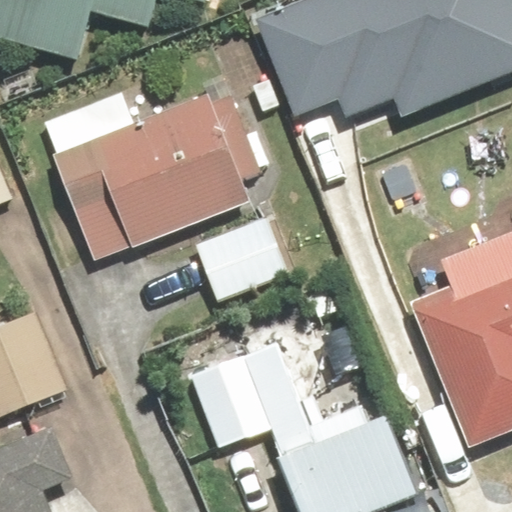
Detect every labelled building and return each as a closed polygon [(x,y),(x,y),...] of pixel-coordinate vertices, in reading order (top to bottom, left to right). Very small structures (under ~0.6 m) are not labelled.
[(0,0),(0,28),(84,52),(95,11),(147,26),(154,0),(194,0),(217,6),(218,0),(0,0)] [(511,0),(329,0),(261,28),(298,115),(342,96),(348,110),(397,90),(405,109),(511,64),(511,0)] [(72,142),(66,144),(109,251),(263,190),(254,167),(276,158),(238,63),(215,72),(220,84),(148,112),(135,79),(59,109),(72,142)] [(411,156),(370,172),(385,211),(426,195),(411,156)] [(263,226),(192,253),(212,309),(284,282),(263,226)] [(511,230),(427,262),(489,428),(511,419),(511,230)] [(34,314),(0,327),(0,425),(68,398),(34,314)] [(272,354),(187,384),(213,459),(266,440),(276,469),(268,472),(282,511),(409,511),(380,430),(308,455),(272,354)] [(45,437),(0,454),(0,511),(40,511),(36,502),(66,489),(45,437)]
